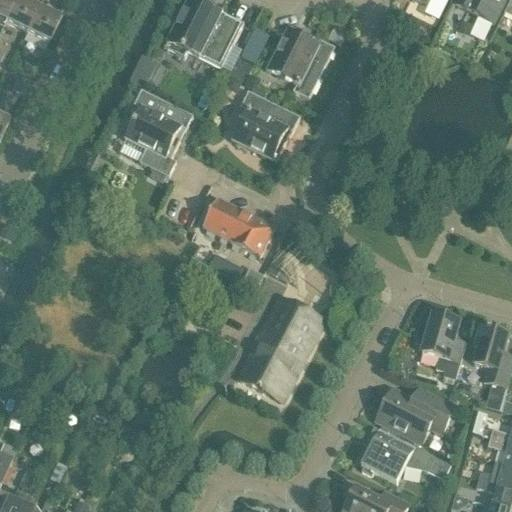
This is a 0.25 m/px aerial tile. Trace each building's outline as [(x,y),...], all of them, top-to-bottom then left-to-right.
[(4,25),(16,0),(0,0),(0,28),(2,30),(5,25),(4,25)] [(26,35),(38,10),(18,0),(16,0),(4,25),(5,25),(26,35)] [(221,73),(244,27),(190,0),(164,52),(185,62),(188,56),(221,73)] [(454,0),(451,7),(493,27),(505,0),(454,0)] [(48,46),(60,21),(38,10),(26,35),(48,46)] [(309,104),(335,52),(290,29),(268,74),(297,89),(293,96),(309,104)] [(238,61),(230,77),(245,84),(253,68),(238,61)] [(30,82),(35,72),(24,66),(19,77),(30,82)] [(22,98),(27,88),(17,83),(11,93),(22,98)] [(141,113),(126,142),(147,152),(139,167),(153,174),(150,180),(163,186),(166,180),(169,182),(177,166),(172,163),(193,120),(142,94),(134,109),(141,113)] [(278,166),(300,122),(248,95),(240,111),(248,115),(233,144),(278,166)] [(0,142),(9,123),(0,118),(0,142)] [(275,233),(218,203),(203,232),(204,233),(204,232),(231,246),(231,247),(260,262),(275,233)] [(18,233),(9,228),(3,240),(12,244),(18,233)] [(287,286),(298,265),(279,255),(268,277),(287,286)] [(249,272),(241,288),(255,295),(264,279),(249,272)] [(283,407),(325,324),(280,301),(237,383),(283,407)] [(423,323),(415,348),(424,351),(422,357),(439,362),(436,374),(445,376),(444,381),(455,384),(465,351),(454,347),(460,326),(433,319),(431,326),(423,323)] [(489,334),(480,332),(474,352),(478,353),(474,369),(488,373),(484,387),(508,393),(511,378),(511,366),(503,364),(509,340),(492,335),(493,334),(489,333),(489,334)] [(430,414),(393,395),(378,425),(422,448),(430,433),(443,439),(456,413),(436,402),(430,414)] [(511,406),(505,405),(502,415),(511,418),(511,406)] [(482,440),(487,420),(478,417),(472,438),(482,440)] [(443,485),(451,471),(435,463),(374,431),(368,443),(373,446),(361,470),(364,471),(362,474),(372,480),(374,476),(397,488),(405,472),(428,477),(443,485)] [(511,448),(511,439),(493,434),(490,442),(511,448)] [(511,470),(511,448),(490,442),(488,450),(507,456),(504,468),(511,470)] [(0,486),(10,465),(16,453),(3,446),(0,452),(0,486)] [(511,470),(504,468),(500,481),(481,475),(479,484),(511,492),(511,470)] [(25,472),(18,490),(27,494),(33,481),(35,476),(25,472)] [(500,511),(511,511),(511,492),(479,484),(476,492),(495,497),(492,510),(500,511)] [(380,506),(356,494),(346,511),(407,511),(410,508),(385,495),(380,506)] [(0,503),(0,511),(18,511),(25,500),(18,497),(13,510),(0,503)] [(18,511),(25,511),(30,502),(25,500),(18,511)] [(88,511),(90,508),(79,503),(75,511),(88,511)]
